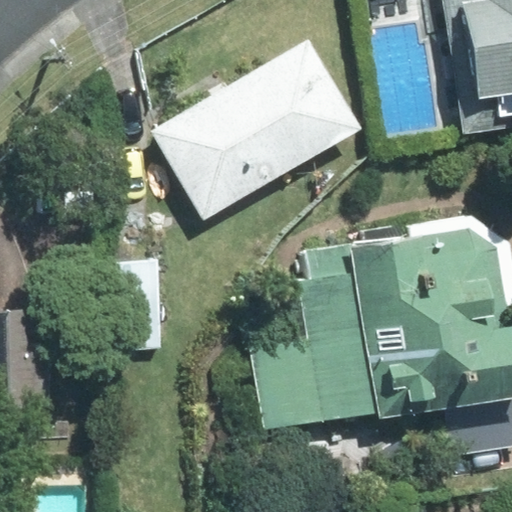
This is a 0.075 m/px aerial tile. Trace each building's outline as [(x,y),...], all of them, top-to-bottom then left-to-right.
[(511,0),(439,0),(459,132),(511,124),(511,0)] [(148,130),(200,218),(358,125),(305,37),(148,130)] [(262,433),(511,393),(511,326),(499,244),(466,224),(290,251),(303,338),(249,347),(262,433)] [(113,352),(161,348),(153,257),(105,261),(113,352)] [(0,406),(50,403),(44,303),(0,305),(0,406)]
